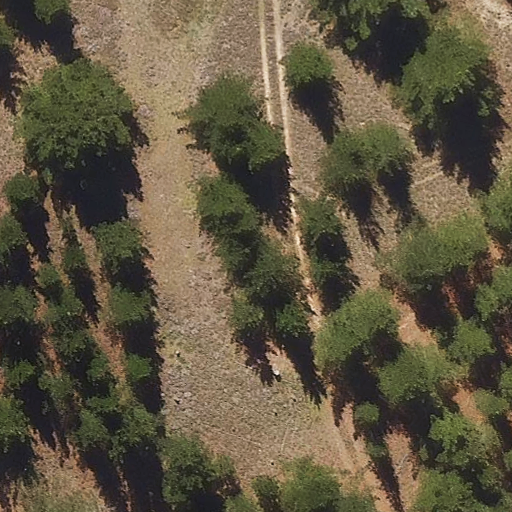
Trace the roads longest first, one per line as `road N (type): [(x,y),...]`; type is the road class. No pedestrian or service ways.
road 1 (track): [(267,0),(281,157),(338,424),(375,511)]
road 2 (track): [(511,157),(336,203),(281,157)]
